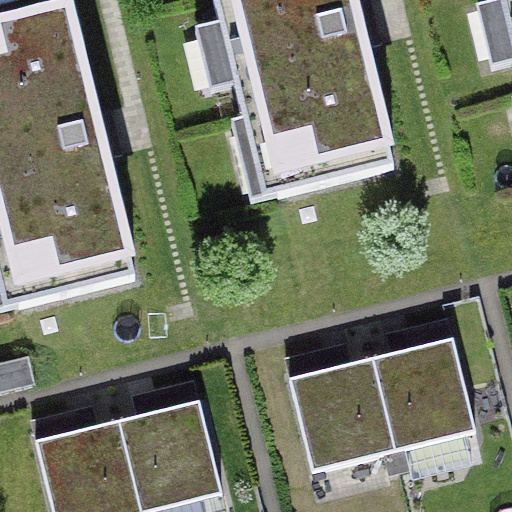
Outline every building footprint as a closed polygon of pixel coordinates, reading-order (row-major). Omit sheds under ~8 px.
[(19,308),(133,280),(102,154),(64,0),(37,0),(0,9),(0,234),(1,234),(19,308)] [(280,197),(392,169),(362,49),(349,0),(211,0),(243,128),(262,124),(280,197)] [(511,0),(498,0),(511,55),(511,0)] [(471,436),(449,344),(382,360),(356,366),(285,384),(308,476),(471,436)] [(0,365),(0,395),(31,388),(24,360),(0,365)] [(162,511),(218,498),(195,406),(135,421),(102,429),(31,446),(47,511),(162,511)]
